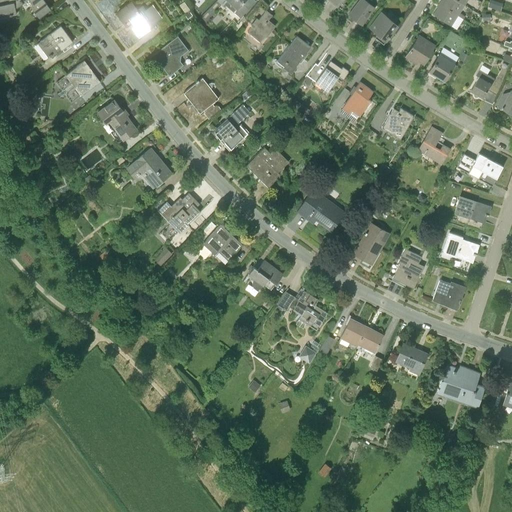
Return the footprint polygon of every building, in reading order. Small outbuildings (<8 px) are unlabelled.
[(0,0),(0,16),(9,14),(9,16),(16,14),(15,8),(26,0),(29,0),(32,4),(30,6),(38,17),(50,8),(43,0),(0,0)] [(226,0),(224,3),(240,17),(247,9),(241,4),(244,0),(226,0)] [(361,24),(374,8),(364,0),(359,0),(348,14),(361,24)] [(442,0),(440,4),(457,15),(464,5),(456,0),(442,0)] [(493,0),(488,0),(487,6),(493,8),(496,1),(493,0)] [(138,11),(132,4),(117,15),(123,23),(129,18),(135,27),(133,29),(139,37),(157,24),(151,16),(149,17),(142,8),(138,11)] [(457,15),(440,4),(433,14),(451,26),(457,15)] [(266,10),(254,26),(252,25),(247,32),(260,42),(265,35),(267,37),(275,26),(268,20),(272,15),(266,10)] [(374,36),(383,43),(389,35),(387,34),(395,23),(383,13),(371,28),(376,33),(374,36)] [(51,57),(72,42),(60,25),(34,45),(44,59),(50,55),(51,57)] [(291,71),(310,46),(297,35),(277,61),(291,71)] [(423,63),(434,46),(418,35),(405,56),(416,63),(418,59),(423,63)] [(187,49),(186,50),(177,38),(155,55),(156,56),(152,59),(158,67),(162,64),(169,73),(176,68),(180,75),(197,62),(187,49)] [(331,56),(325,51),(316,64),(314,62),(304,76),(306,78),(305,80),(309,83),(311,80),(309,79),(310,77),(328,89),(338,75),(342,78),(348,71),(342,66),(340,68),(328,60),(331,56)] [(218,61),(223,58),(219,53),(214,56),(218,61)] [(511,63),(511,55),(504,53),(502,60),(511,63)] [(444,80),(454,64),(438,54),(429,70),(444,80)] [(88,60),(98,76),(103,74),(93,57),(88,60)] [(72,102),(100,81),(84,60),(56,81),(72,102)] [(487,74),(479,69),(476,75),(479,77),(472,90),(484,97),(495,78),(487,74)] [(211,103),(218,98),(202,78),(183,93),(188,99),(187,99),(187,100),(187,101),(187,102),(187,103),(188,104),(189,104),(190,104),(191,103),(199,113),(203,110),(204,112),(208,118),(220,109),(218,106),(217,105),(215,105),(213,106),(211,103)] [(360,114),(370,99),(367,98),(373,91),(360,81),(351,94),(342,108),(349,113),(352,108),(360,114)] [(511,112),(511,89),(511,91),(502,94),(498,102),(498,103),(499,105),(500,108),(503,107),(511,112)] [(238,96),(243,101),(248,97),(244,92),(238,96)] [(293,98),(288,105),(294,110),(298,105),(297,101),(293,98)] [(136,129),(114,100),(98,112),(106,122),(109,120),(123,138),(136,129)] [(239,125),(237,123),(249,112),(242,105),(215,129),(221,136),(220,137),(230,149),(243,137),(245,139),(250,134),(241,124),(239,125)] [(398,111),(393,108),(381,127),(399,138),(413,116),(400,108),(398,111)] [(439,150),(433,146),(441,133),(431,126),(417,149),(441,163),(449,148),(442,144),(439,150)] [(269,152),(264,147),(258,153),(246,165),(254,173),(254,172),(268,185),(279,174),(290,163),(274,147),(269,152)] [(171,172),(150,148),(126,168),(135,179),(145,170),(147,173),(143,177),(152,188),(157,183),(171,172)] [(502,165),(479,153),(475,160),(463,153),(456,167),(468,173),(472,165),(481,170),(477,178),(491,185),(496,178),(502,165)] [(380,173),(386,177),(390,171),(384,167),(380,173)] [(331,230),(344,212),(313,189),(297,210),(307,218),(310,214),(331,230)] [(157,210),(170,223),(179,233),(188,224),(187,223),(200,211),(195,205),(198,202),(188,192),(182,198),(180,196),(171,205),(166,201),(157,210)] [(419,194),(417,201),(424,204),(427,197),(419,194)] [(486,215),(487,215),(489,206),(459,196),(454,212),(483,221),(486,215)] [(370,202),(365,210),(377,216),(382,209),(370,202)] [(371,263),(383,241),(375,236),(380,228),(371,223),(353,253),(371,263)] [(206,239),(202,243),(211,251),(210,251),(210,252),(210,253),(210,254),(211,255),(212,255),(213,256),(213,255),(214,255),(215,254),(224,262),(242,244),(220,224),(206,239)] [(475,255),(479,245),(462,239),(462,237),(449,232),(442,252),(456,257),(456,256),(471,261),(474,254),(475,255)] [(160,265),(172,253),(164,246),(159,251),(160,253),(154,259),(160,265)] [(417,264),(421,256),(404,248),(397,262),(399,263),(392,278),(413,288),(420,273),(406,266),(409,261),(417,264)] [(105,250),(99,255),(101,258),(108,253),(105,250)] [(282,274),(264,260),(257,269),(253,266),(248,273),(254,277),(252,279),(251,280),(251,281),(251,282),(251,283),(252,285),(253,286),(254,287),(256,287),(257,287),(259,287),(260,286),(261,285),(262,283),(271,289),(282,274)] [(450,283),(440,279),(432,300),(457,309),(459,302),(460,303),(461,299),(460,299),(463,291),(449,285),(450,283)] [(313,303),(317,298),(304,290),(298,299),(285,291),(276,303),(287,310),(289,307),(292,308),(301,314),(298,319),(306,323),(316,329),(327,312),(313,303)] [(357,344),(365,328),(349,320),(340,338),(356,346),(357,344)] [(366,326),(365,328),(357,344),(373,352),(383,334),(366,326)] [(306,343),(300,355),(312,360),(317,349),(306,343)] [(418,373),(426,353),(403,343),(396,360),(409,366),(408,368),(418,373)] [(326,354),(329,348),(322,344),(319,350),(326,354)] [(376,371),(382,359),(375,355),(370,367),(376,371)] [(478,372),(460,365),(458,371),(445,367),(437,391),(468,402),(476,405),(482,386),(474,383),(478,372)] [(259,386),(255,382),(250,388),(255,392),(259,386)] [(286,401),(278,404),(282,412),(289,410),(286,401)] [(372,439),(373,436),(375,431),(376,429),(370,427),(370,429),(367,427),(364,435),(363,436),(372,439)] [(464,439),(455,436),(451,445),(460,449),(464,439)] [(356,443),(351,441),(348,449),(353,451),(356,443)] [(324,464),(318,473),(324,477),(330,469),(324,464)]
